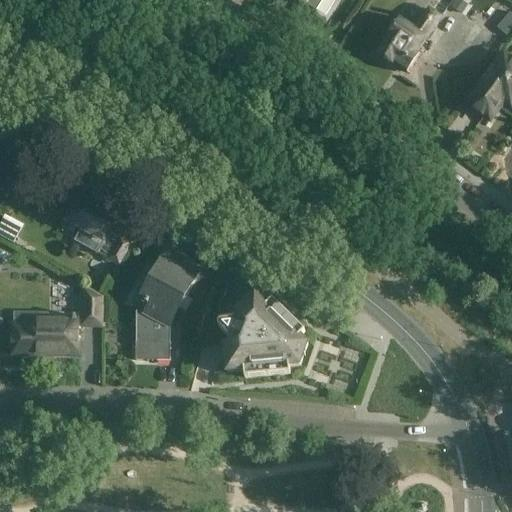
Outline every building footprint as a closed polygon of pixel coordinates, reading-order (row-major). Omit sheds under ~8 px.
[(296,0),(316,13),(324,0),(296,0)] [(401,22),(389,39),(389,40),(378,56),(393,66),(394,65),(408,74),(419,58),(416,56),(442,20),(429,11),(415,31),(401,22)] [(497,30),(500,33),(506,38),(511,31),(511,15),(511,14),(497,30)] [(467,105),(485,119),(490,123),(503,105),(511,111),(511,61),(504,55),(467,105)] [(0,177),(13,150),(0,143),(0,177)] [(80,199),(71,217),(67,224),(81,232),(75,243),(97,256),(100,251),(110,257),(109,261),(120,267),(132,246),(109,233),(117,219),(80,199)] [(10,227),(30,236),(37,221),(16,212),(10,227)] [(145,306),(149,308),(171,319),(172,320),(179,308),(184,311),(189,301),(184,299),(202,265),(196,274),(186,269),(188,264),(168,253),(157,273),(153,271),(139,298),(147,302),(145,306)] [(105,299),(82,287),(82,328),(105,328),(105,299)] [(221,313),(227,295),(226,294),(219,314),(227,323),(228,322),(228,323),(223,323),(222,324),(221,324),(220,325),(219,326),(219,327),(219,329),(219,330),(219,331),(220,332),(232,343),(233,343),(233,345),(224,346),(227,375),(244,374),(245,380),(290,376),(290,369),(300,368),(308,346),(301,339),(305,334),(273,302),(268,306),(256,294),(229,321),(221,313)] [(171,319),(149,308),(146,313),(136,313),(136,362),(170,363),(171,319)] [(14,322),(14,325),(14,329),(13,355),(40,356),(41,354),(50,354),(50,356),(69,356),(76,356),(76,341),(76,323),(76,322),(76,319),(76,318),(73,318),(73,319),(73,322),(73,323),(51,323),(50,323),(50,319),(50,317),(14,317),(14,322)]
